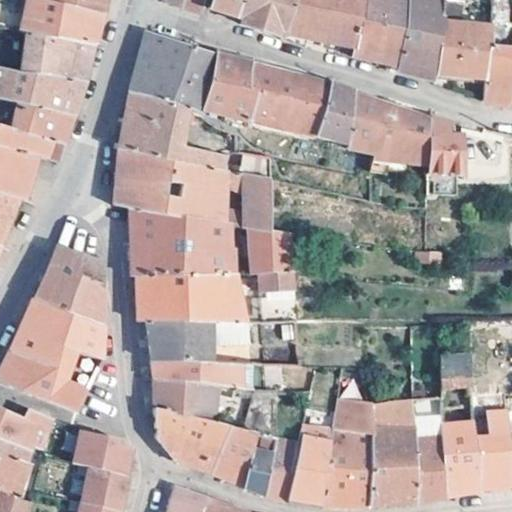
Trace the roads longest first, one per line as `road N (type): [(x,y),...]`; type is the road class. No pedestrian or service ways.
road 1 (residential): [(129,12),(460,112),(511,118)]
road 2 (residential): [(91,178),(111,241),(129,426)]
road 3 (residential): [(129,12),(91,178)]
road 4 (residential): [(91,178),(52,211),(0,305)]
road 5 (residential): [(280,511),(150,466)]
road 6 (residential): [(0,391),(94,427),(129,426)]
